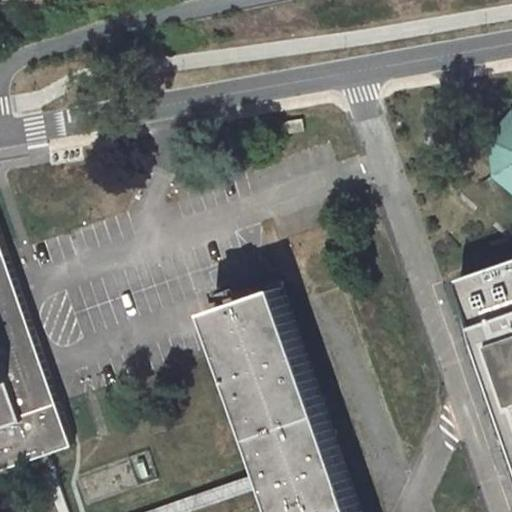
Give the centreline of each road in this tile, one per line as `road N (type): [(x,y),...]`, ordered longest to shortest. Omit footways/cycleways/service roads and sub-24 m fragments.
road 1 (residential): [(358,70),(508,511)]
road 2 (unclassified): [(0,135),(358,70)]
road 3 (unclassified): [(241,0),(144,20),(0,69)]
road 4 (unclassified): [(358,70),(511,43)]
